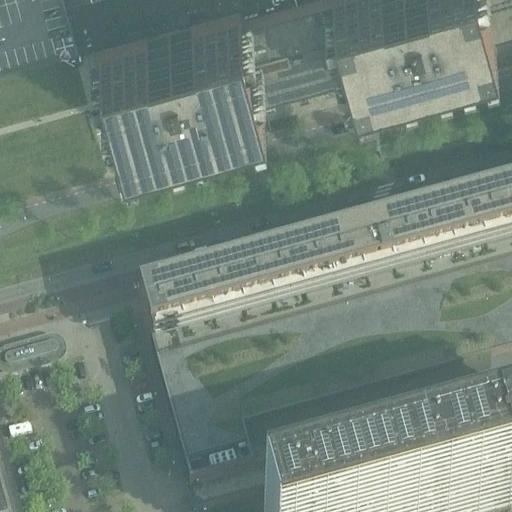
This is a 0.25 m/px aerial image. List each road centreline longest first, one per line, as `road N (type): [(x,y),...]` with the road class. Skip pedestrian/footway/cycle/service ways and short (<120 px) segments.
road 1 (tertiary): [(511,83),(0,226)]
road 2 (tertiary): [(0,297),(511,158)]
